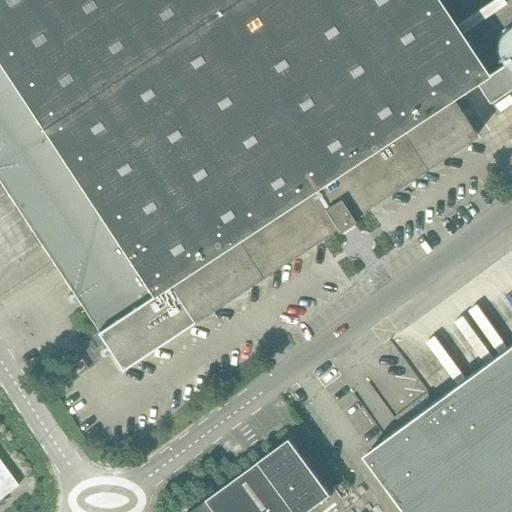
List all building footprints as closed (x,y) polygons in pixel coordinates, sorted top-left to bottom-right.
[(0,0),(0,182),(99,332),(124,370),(193,323),(336,229),(338,232),(354,222),(352,219),(476,137),(452,100),(476,84),(489,104),(511,89),(511,26),(510,27),(505,32),(500,37),(497,45),(497,52),(498,59),(502,65),(503,67),(487,76),(436,0),(0,0)] [(511,511),(511,348),(366,456),(406,511),(511,511)] [(62,360),(75,378),(88,369),(76,351),(62,360)] [(262,461),(191,511),(296,511),(306,505),(310,511),(332,495),(291,439),(262,461)] [(0,499),(18,486),(0,461),(0,499)] [(356,490),(361,496),(367,492),(362,485),(356,490)]
